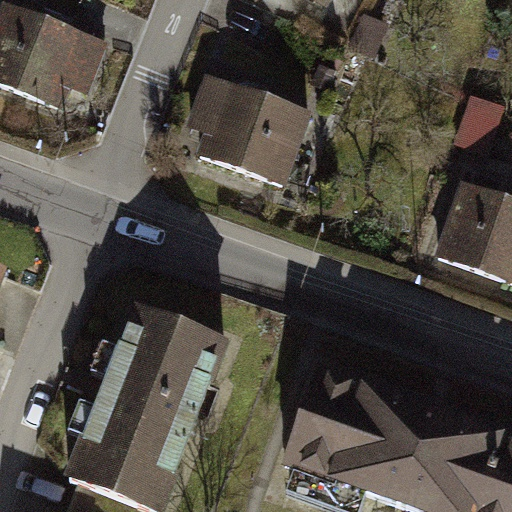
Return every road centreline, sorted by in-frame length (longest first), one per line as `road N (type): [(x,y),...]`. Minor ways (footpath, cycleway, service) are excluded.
road 1 (residential): [(511,368),(100,222)]
road 2 (residential): [(0,484),(100,222)]
road 3 (residential): [(100,222),(186,0)]
